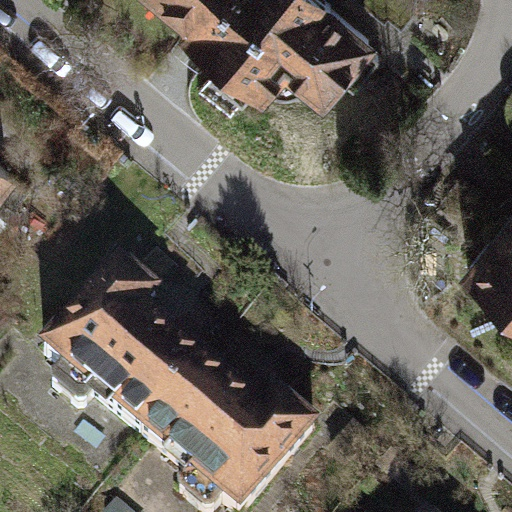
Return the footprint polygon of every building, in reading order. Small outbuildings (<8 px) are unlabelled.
[(157,0),(185,23),(204,0),(157,0)] [(204,0),(185,23),(226,58),(220,64),(212,75),(242,99),(250,89),(258,81),(266,88),(274,91),(286,91),(296,88),(306,77),(321,90),(338,70),(351,81),(376,52),(363,41),(368,35),(329,2),(331,0),(330,0),(204,0)] [(361,0),(384,19),(388,13),(401,25),(414,9),(414,0),(361,0)] [(0,162),(0,180),(9,170),(0,162)] [(511,205),(459,266),(511,312),(511,205)] [(94,392),(142,432),(204,358),(144,307),(155,294),(119,264),(45,351),(63,366),(52,378),(52,384),(74,403),(84,404),(94,392)] [(204,358),(142,432),(190,472),(180,484),(182,494),(203,511),(206,511),(211,511),(221,499),(236,511),(239,511),(312,425),(276,395),(265,409),(204,358)]
